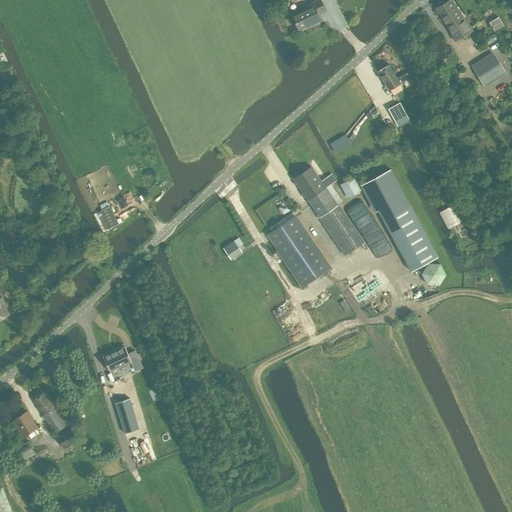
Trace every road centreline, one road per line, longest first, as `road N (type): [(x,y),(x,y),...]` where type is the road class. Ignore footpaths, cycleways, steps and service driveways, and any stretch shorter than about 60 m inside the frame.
road 1 (unclassified): [(0,384),(420,0)]
road 2 (track): [(511,298),(440,295),(343,324),(265,365),(256,384),(302,476)]
